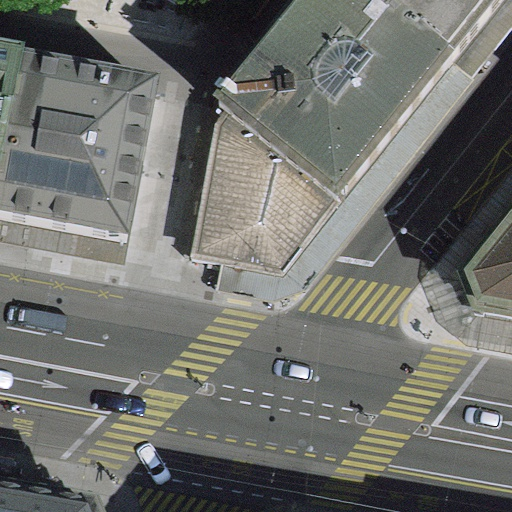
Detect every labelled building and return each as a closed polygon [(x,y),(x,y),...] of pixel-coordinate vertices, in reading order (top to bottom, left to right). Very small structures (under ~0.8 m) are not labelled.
[(319,0),(240,93),(208,130),(328,212),(390,138),(444,73),(347,0),(319,0)] [(347,0),(444,73),(505,0),(347,0)] [(0,170),(20,63),(0,59),(0,170)] [(20,63),(0,170),(0,225),(82,240),(125,247),(153,86),(20,63)] [(208,130),(185,253),(277,273),(328,212),(208,130)] [(511,318),(511,211),(487,241),(457,276),(473,311),(511,318)] [(100,511),(94,500),(0,483),(0,511),(100,511)]
